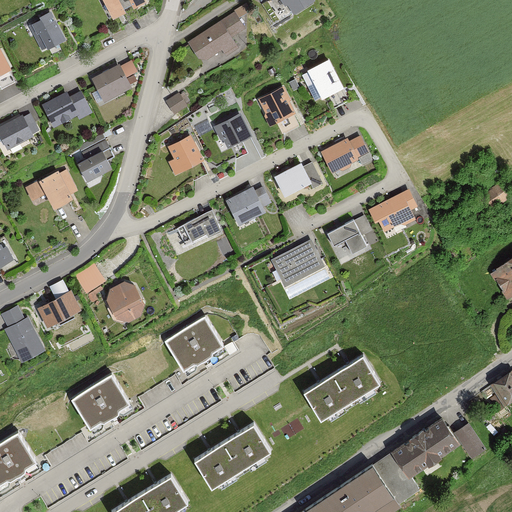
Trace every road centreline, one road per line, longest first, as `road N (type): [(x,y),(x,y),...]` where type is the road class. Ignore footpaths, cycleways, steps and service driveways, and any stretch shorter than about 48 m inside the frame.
road 1 (residential): [(0,298),(84,252),(113,226),(173,0)]
road 2 (residential): [(2,511),(248,361)]
road 3 (residential): [(511,360),(282,511)]
road 4 (residential): [(54,511),(275,377)]
